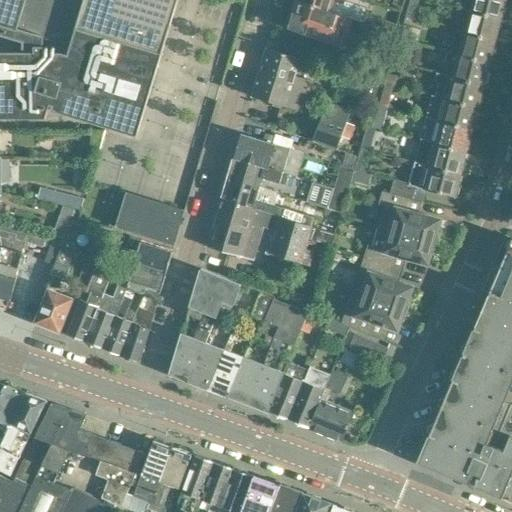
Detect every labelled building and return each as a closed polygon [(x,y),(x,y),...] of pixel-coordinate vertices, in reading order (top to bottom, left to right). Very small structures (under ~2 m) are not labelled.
[(0,0),(0,118),(46,118),(50,104),(53,104),(51,110),(137,136),(147,104),(146,104),(176,0),(0,0)] [(365,20),(297,0),(293,15),(291,14),(288,24),(290,25),(289,28),(345,47),(354,19),(365,22),(365,20)] [(297,0),(365,20),(369,9),(345,2),(344,6),(334,2),(334,0),(297,0)] [(415,18),(419,0),(410,0),(405,16),(415,18)] [(504,6),(505,0),(472,0),(469,10),(501,19),(502,15),(504,16),(507,6),(504,6)] [(495,41),(501,19),(469,10),(464,32),(495,41)] [(412,26),(403,24),(399,38),(408,41),(412,26)] [(492,50),(495,41),(464,32),(458,54),(458,55),(489,63),(490,60),(492,60),(495,51),(492,50)] [(301,58),(267,48),(259,72),(294,82),(293,85),(310,89),(313,81),(296,76),(301,58)] [(404,54),(395,51),(392,61),(400,63),(401,63),(404,54)] [(483,85),(489,63),(458,55),(458,54),(448,51),(442,74),(483,85)] [(394,85),(400,63),(392,61),(385,83),(394,85)] [(304,111),(310,89),(293,85),(294,82),(259,72),(252,96),(304,111)] [(344,73),(339,90),(374,101),(379,84),(344,73)] [(481,94),(483,85),(442,74),(438,73),(436,79),(437,83),(436,94),(435,96),(478,107),(479,104),(480,104),(483,95),(481,94)] [(388,107),(394,85),(385,83),(379,105),(388,107)] [(435,96),(436,94),(432,93),(426,117),(472,130),(478,107),(435,96)] [(322,114),(313,140),(337,149),(342,135),(350,138),(355,125),(347,122),(351,109),(334,103),(329,116),(322,114)] [(381,129),(388,107),(379,105),(372,127),(381,129)] [(472,130),(426,117),(420,140),(435,144),(466,152),(467,150),(469,150),(471,141),(469,141),(472,130)] [(92,127),(91,147),(102,147),(107,127),(92,127)] [(267,142),(241,134),(233,158),(268,169),(269,165),(277,167),(278,165),(285,167),(295,134),(272,127),(267,142)] [(374,136),(366,134),(361,147),(371,150),(374,136)] [(460,174),(466,152),(435,144),(420,140),(415,162),(429,166),(460,174)] [(368,159),(371,150),(361,147),(359,156),(368,159)] [(347,192),(350,182),(359,156),(346,151),(334,188),(347,192)] [(283,172),(285,167),(278,165),(277,167),(269,165),(268,169),(233,158),(227,179),(259,189),(263,177),(285,184),(288,173),(283,172)] [(457,185),(460,174),(429,166),(415,162),(410,182),(409,185),(417,187),(454,197),(455,194),(458,195),(460,186),(457,185)] [(394,178),(390,192),(390,193),(409,198),(413,199),(417,187),(409,185),(410,182),(394,178)] [(256,199),(259,189),(227,179),(221,199),(253,209),(253,208),(279,215),(279,217),(311,227),(311,226),(314,217),(256,199)] [(38,198),(62,205),(73,207),(79,209),(82,197),(41,186),(38,198)] [(341,211),(347,192),(334,188),(328,207),(341,211)] [(437,229),(440,219),(406,210),(409,198),(390,193),(385,192),(381,206),(387,207),(381,228),(437,243),(441,230),(437,229)] [(174,245),(185,211),(126,193),(115,228),(174,245)] [(247,226),(253,209),(221,199),(207,246),(242,257),(251,227),(247,226)] [(62,205),(53,236),(63,238),(73,207),(62,205)] [(302,262),(312,227),(313,226),(311,226),(311,227),(279,217),(268,252),(302,262)] [(0,297),(9,300),(23,252),(20,252),(24,240),(43,246),(47,234),(2,220),(1,224),(0,223),(0,297)] [(434,255),(437,243),(381,228),(375,249),(370,248),(365,260),(390,266),(393,254),(428,264),(430,254),(434,255)] [(494,296),(487,313),(511,323),(511,239),(489,294),(494,296)] [(166,272),(172,252),(140,243),(138,251),(126,246),(122,257),(137,262),(137,263),(166,272)] [(75,254),(63,249),(61,248),(57,260),(53,269),(67,275),(75,254)] [(387,278),(390,266),(365,260),(354,291),(408,310),(413,297),(409,296),(412,287),(387,278)] [(85,342),(105,292),(104,292),(114,267),(98,261),(86,291),(91,293),(87,301),(81,298),(67,334),(85,342)] [(161,288),(166,272),(137,263),(131,277),(130,276),(128,286),(136,289),(145,292),(148,283),(161,288)] [(249,289),(201,269),(193,293),(222,304),(232,308),(239,291),(247,294),(249,289)] [(103,349),(128,286),(130,276),(124,274),(121,282),(119,281),(114,296),(105,292),(85,342),(103,349)] [(158,301),(161,288),(148,283),(145,292),(144,296),(158,301)] [(133,321),(124,318),(136,289),(128,286),(103,349),(120,355),(133,321)] [(50,287),(37,322),(47,327),(49,330),(54,332),(57,330),(60,331),(73,296),(50,287)] [(404,322),(408,310),(354,291),(343,323),(350,326),(367,333),(371,321),(397,330),(401,321),(404,322)] [(265,320),(274,298),(261,292),(251,314),(265,320)] [(217,317),(222,304),(193,293),(187,315),(200,319),(203,312),(214,316),(217,317)] [(274,298),(265,320),(279,326),(275,337),(283,341),(295,345),(301,329),(309,311),(309,310),(289,303),(289,304),(274,298)] [(140,363),(154,314),(138,307),(133,321),(120,355),(140,363)] [(240,308),(234,323),(240,326),(241,325),(245,327),(252,313),(240,308)] [(317,315),(309,311),(301,329),(310,333),(317,315)] [(210,328),(214,316),(203,312),(200,319),(201,320),(194,339),(181,334),(169,375),(189,382),(204,343),(210,328)] [(511,472),(511,404),(505,417),(493,412),(503,389),(510,392),(511,392),(511,323),(487,313),(481,328),(475,326),(419,460),(502,496),(511,472)] [(330,317),(326,328),(346,336),(350,326),(343,323),(330,317)] [(348,346),(376,358),(382,361),(387,348),(354,333),(348,346)] [(288,363),(287,362),(282,360),(279,368),(274,366),(283,341),(275,337),(264,363),(248,405),(263,410),(269,412),(288,363)] [(228,397),(244,355),(230,350),(233,343),(229,341),(225,348),(208,390),(228,397)] [(208,390),(224,350),(204,343),(189,382),(208,390)] [(248,405),(264,363),(249,357),(253,350),(248,348),(245,356),(244,355),(228,397),(248,405)] [(289,421),(309,369),(313,360),(308,358),(304,367),(288,361),(287,362),(288,363),(269,412),(289,421)] [(309,369),(289,421),(309,429),(330,377),(309,369)] [(342,442),(354,411),(326,399),(331,388),(341,392),(348,375),(333,370),(330,377),(309,429),(317,433),(342,442)] [(0,448),(28,393),(5,384),(0,395),(0,448)] [(0,470),(10,476),(47,400),(28,393),(0,448),(0,470)] [(0,511),(60,511),(72,488),(54,481),(70,449),(86,455),(87,454),(102,459),(109,439),(96,434),(81,429),(87,414),(52,402),(13,481),(9,479),(0,474),(0,511)] [(101,459),(96,474),(97,474),(109,478),(102,497),(106,499),(106,501),(121,508),(146,452),(109,439),(102,459),(101,459)] [(153,502),(173,446),(155,439),(134,495),(150,501),(153,502)] [(180,486),(192,453),(173,446),(153,502),(150,501),(147,508),(158,511),(161,511),(172,484),(180,486)] [(201,498),(215,461),(196,454),(180,496),(181,496),(185,498),(182,507),(179,511),(197,511),(202,499),(201,498)] [(218,511),(221,506),(234,468),(215,461),(201,498),(202,499),(211,502),(207,511),(218,511)] [(241,511),(255,476),(234,468),(221,506),(218,511),(241,511)] [(511,499),(511,472),(502,496),(511,499)] [(270,511),(280,485),(277,484),(255,476),(241,511),(270,511)] [(296,511),(303,493),(280,485),(270,511),(296,511)] [(72,488),(60,511),(118,511),(121,508),(106,501),(73,486),(72,488)] [(326,511),(330,503),(303,493),(296,511),(326,511)] [(355,511),(356,511),(330,503),(326,511),(355,511)]
